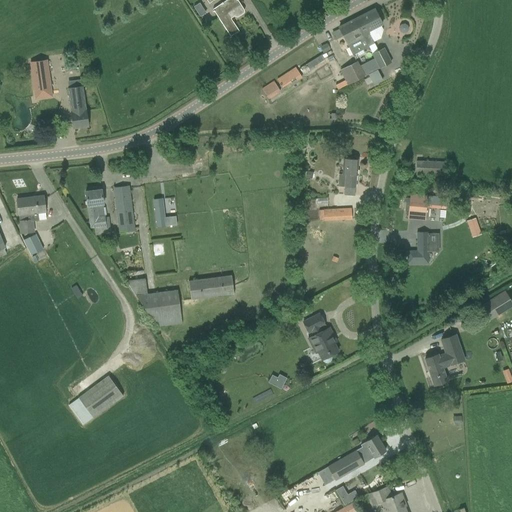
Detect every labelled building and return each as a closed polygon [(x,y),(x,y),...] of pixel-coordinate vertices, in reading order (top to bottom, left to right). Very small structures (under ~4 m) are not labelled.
[(244,10),(240,4),(237,0),(226,0),(212,9),(230,36),(239,31),(231,19),(234,17),(237,17),(243,13),(244,10)] [(201,14),(206,11),(200,3),(195,6),(201,14)] [(374,10),(354,20),(367,47),(368,46),(374,44),(374,43),(381,39),(383,30),(381,25),(382,24),(375,10),(374,10)] [(367,47),(354,20),(339,28),(352,55),(368,47),(368,46),(367,47)] [(327,43),(320,47),(323,53),(330,50),(327,43)] [(384,48),(375,53),(373,54),(376,60),(380,68),(391,62),(384,48)] [(311,67),(325,59),(323,55),(309,63),(311,67)] [(51,88),(47,61),(47,60),(30,62),(34,91),(51,88)] [(380,68),(376,60),(359,68),(357,63),(341,71),(348,84),(380,68)] [(290,70),(295,78),(297,81),(302,77),(300,74),(295,67),(290,70)] [(270,99),(282,90),(274,79),(262,88),(270,99)] [(68,81),(68,87),(67,87),(73,128),(88,126),(82,85),(81,85),(80,80),(68,81)] [(357,175),(358,159),(344,158),(343,174),(339,174),(338,187),(340,187),(344,187),(344,195),(355,196),(356,175),(357,175)] [(446,175),(446,162),(416,161),(416,174),(446,175)] [(113,188),(118,226),(119,234),(135,232),(129,186),(113,188)] [(110,217),(105,218),(101,190),(85,192),(90,228),(95,227),(96,236),(112,234),(110,217)] [(34,232),(33,222),(39,221),(39,213),(46,212),(44,196),(43,196),(43,198),(32,199),(32,197),(17,199),(21,233),(34,232)] [(409,210),(426,211),(427,203),(409,202),(409,210)] [(164,206),(154,207),(157,227),(166,226),(177,225),(176,216),(165,217),(164,206)] [(351,208),(341,209),(319,210),(319,220),(324,220),(352,219),(351,208)] [(481,235),(475,218),(466,221),(472,237),(481,235)] [(428,231),(417,231),(417,233),(418,251),(408,251),(408,264),(428,264),(428,251),(429,251),(434,251),(434,235),(429,235),(428,231)] [(43,249),(36,234),(23,240),(31,255),(43,249)] [(232,274),(193,279),(189,280),(191,299),(234,293),(232,274)] [(82,295),(79,290),(74,294),(77,299),(82,295)] [(182,323),(177,290),(136,296),(157,326),(182,323)] [(478,306),(488,321),(511,306),(511,301),(505,290),(478,306)] [(331,337),(333,336),(329,328),(322,331),(320,327),(325,325),(319,314),(303,322),(308,333),(311,331),(314,336),(308,338),(315,353),(318,352),(322,360),(322,359),(323,361),(325,363),(328,363),(330,362),(331,360),(331,358),(330,356),(338,351),(334,343),(331,337)] [(456,334),(453,335),(442,339),(448,358),(439,360),(437,354),(425,359),(434,385),(446,381),(442,368),(465,360),(456,334)] [(197,373),(207,369),(205,363),(202,364),(200,358),(187,364),(192,376),(197,373)] [(506,383),(511,381),(511,379),(509,368),(502,370),(506,383)] [(282,388),(287,376),(280,373),(279,377),(272,374),(269,382),(282,388)] [(82,425),(93,417),(122,396),(107,375),(78,396),(79,398),(68,406),(82,425)] [(385,451),(376,435),(362,445),(362,447),(328,466),(335,480),(363,464),(385,451)] [(388,511),(405,511),(399,494),(391,497),(387,487),(370,494),(373,504),(385,500),(388,511)] [(355,490),(349,494),(353,500),(359,497),(355,490)] [(329,502),(337,497),(334,492),(326,496),(329,502)] [(358,511),(353,503),(348,505),(341,509),(335,511),(358,511)]
